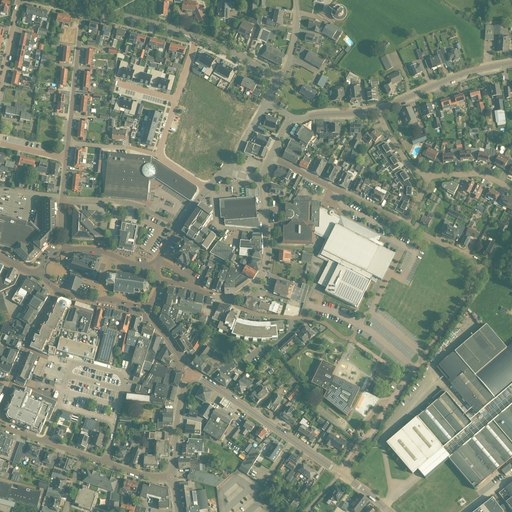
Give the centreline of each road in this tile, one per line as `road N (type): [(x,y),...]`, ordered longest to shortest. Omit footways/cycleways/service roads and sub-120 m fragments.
road 1 (residential): [(408,379),(477,273),(468,255),(406,225)]
road 2 (residential): [(408,379),(324,323),(256,313),(231,299)]
road 3 (tertiary): [(340,473),(191,374)]
road 4 (residential): [(406,225),(270,156)]
road 5 (tertiary): [(378,109),(457,75),(511,63)]
road 6 (residential): [(68,143),(82,5)]
road 7 (residential): [(231,299),(266,264),(258,177)]
road 8 (residential): [(58,290),(0,407)]
road 9 (residential): [(178,227),(132,204),(61,200)]
